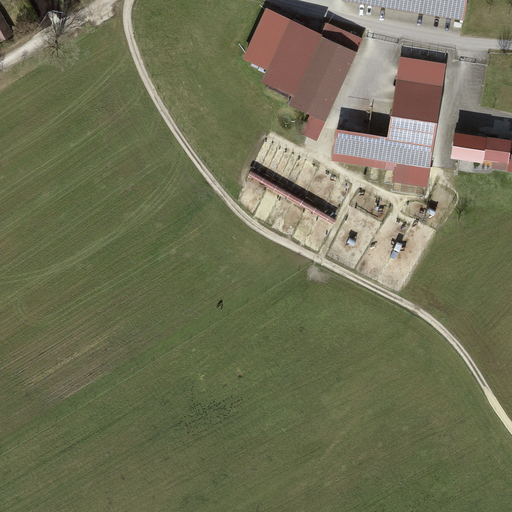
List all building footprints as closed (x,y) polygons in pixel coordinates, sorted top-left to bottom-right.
[(466,0),(349,0),(463,20),(466,0)] [(0,43),(16,35),(0,7),(0,43)] [(319,34),(288,20),(259,80),(291,95),(287,103),(322,120),(361,39),(325,22),(319,34)] [(388,137),(337,129),(332,160),(395,170),(395,168),(396,168),(397,163),(430,168),(447,64),(401,57),(388,137)] [(511,170),(511,141),(488,137),(487,141),(465,137),(461,157),(482,161),(481,165),(511,170)] [(396,168),(395,168),(395,170),(393,182),(428,187),(430,168),(397,163),(396,168)]
